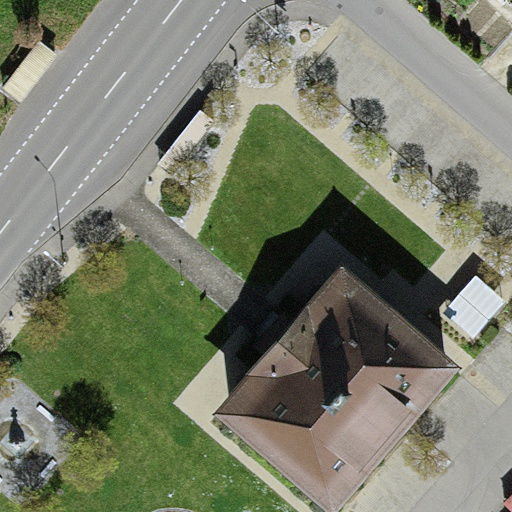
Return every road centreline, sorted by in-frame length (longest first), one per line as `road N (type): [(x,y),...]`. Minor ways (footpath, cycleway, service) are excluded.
road 1 (primary): [(181,0),(0,233)]
road 2 (residential): [(511,125),(366,0)]
